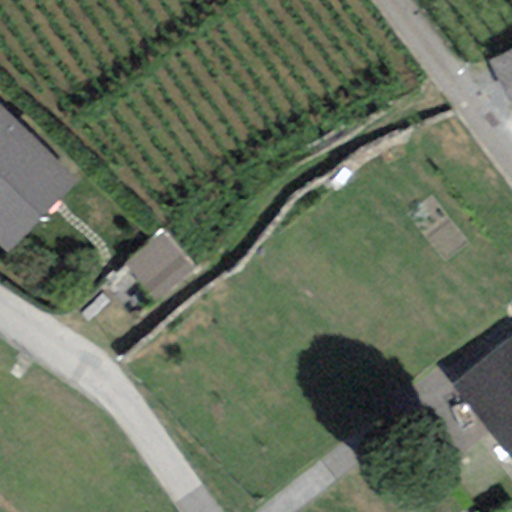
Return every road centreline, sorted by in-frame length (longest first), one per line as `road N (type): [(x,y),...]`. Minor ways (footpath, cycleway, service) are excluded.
road 1 (residential): [(0,304),(113,390),(204,511)]
road 2 (residential): [(394,0),(511,158)]
